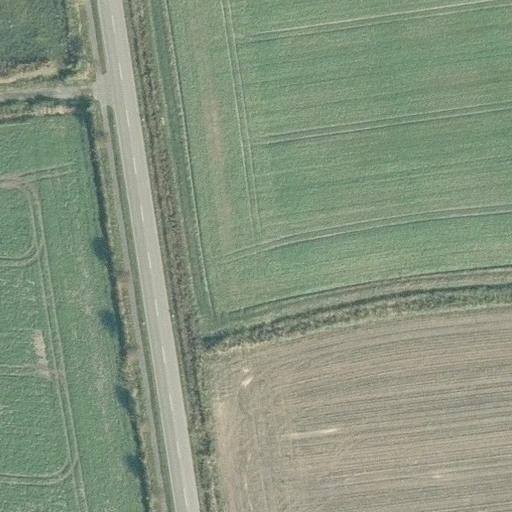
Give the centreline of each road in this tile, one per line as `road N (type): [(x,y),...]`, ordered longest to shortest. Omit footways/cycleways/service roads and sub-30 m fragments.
road 1 (secondary): [(112,0),(190,511)]
road 2 (track): [(0,96),(125,93)]
